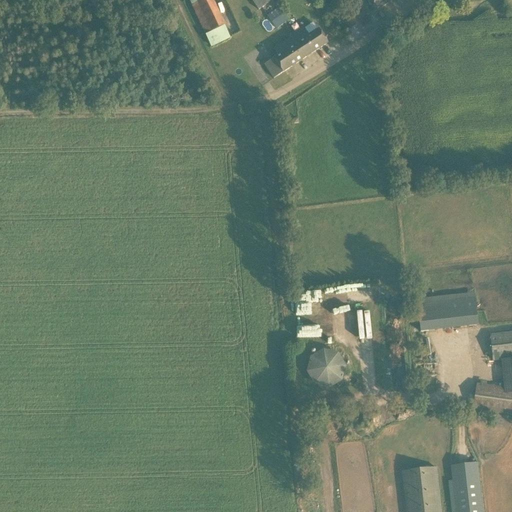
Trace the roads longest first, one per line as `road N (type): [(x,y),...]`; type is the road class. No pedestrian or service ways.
road 1 (track): [(174,0),(204,68),(255,101),(0,112)]
road 2 (unclassified): [(277,99),(430,0)]
